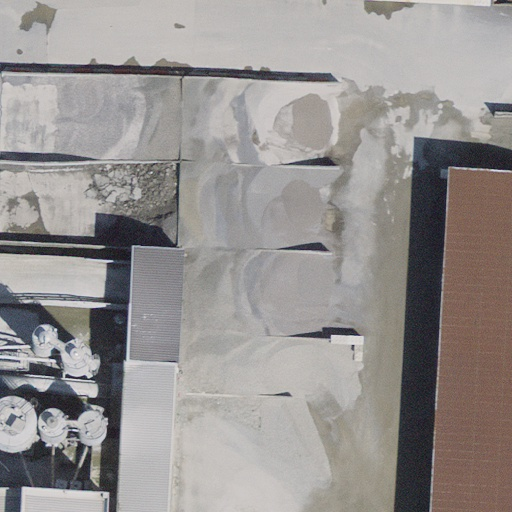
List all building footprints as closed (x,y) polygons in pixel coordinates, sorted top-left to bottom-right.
[(274,161),(340,163),(342,81),(242,78),(241,121),(275,122),(274,161)] [(501,161),(511,161),(511,113),(501,113),(501,161)] [(511,511),(511,171),(448,167),(427,511),(511,511)] [(167,511),(175,357),(122,356),(113,511),(167,511)] [(0,434),(65,440),(68,399),(0,393),(0,434)] [(105,511),(107,492),(0,486),(0,511),(105,511)]
